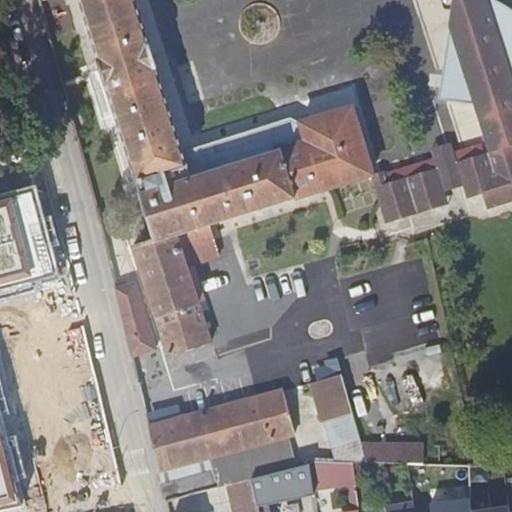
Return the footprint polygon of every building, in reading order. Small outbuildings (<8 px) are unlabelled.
[(443,190),(442,188),(437,169),(435,170),(388,184),(385,175),(384,172),(374,175),(355,109),(304,125),(293,118),(185,152),(159,69),(161,69),(153,45),(152,45),(137,0),(82,0),(102,61),(100,61),(109,86),(110,86),(158,239),(137,246),(170,358),(214,344),(189,266),(222,256),(213,225),(370,177),(380,209),(401,220),(409,208),(419,204),(430,212),(443,190)] [(511,203),(511,12),(500,4),(492,0),(456,0),(454,11),(452,28),(440,100),(475,106),(489,152),(483,154),(458,162),(456,162),(462,183),(482,196),(487,211),(511,203)] [(443,0),(446,9),(454,11),(456,0),(443,0)] [(455,152),(458,162),(483,154),(480,144),(455,152)] [(442,188),(462,183),(456,162),(458,162),(455,152),(453,145),(430,152),(433,160),(435,170),(437,169),(442,188)] [(388,184),(435,170),(433,160),(385,175),(388,184)] [(468,201),(482,196),(462,183),(468,201)] [(0,511),(27,505),(0,388),(0,296),(64,277),(38,184),(0,193),(0,511)] [(409,208),(401,220),(380,209),(385,226),(448,207),(443,190),(430,212),(419,204),(409,208)] [(118,288),(134,357),(158,351),(138,284),(118,288)] [(327,419),(357,412),(347,376),(315,384),(326,420),(327,419)] [(149,429),(159,473),(291,436),(297,434),(286,392),(149,429)] [(371,462),(366,445),(357,412),(327,419),(339,461),(352,461),(371,462)] [(171,502),(189,497),(255,479),(299,467),(291,436),(159,473),(166,503),(171,502)] [(427,448),(366,445),(371,462),(410,463),(427,465),(427,448)] [(469,467),(456,466),(456,474),(420,472),(419,490),(431,490),(430,511),(449,511),(450,491),(462,491),(463,481),(468,481),(469,467)] [(172,511),(193,511),(189,497),(171,502),(172,511)] [(417,511),(416,502),(388,507),(389,511),(417,511)]
